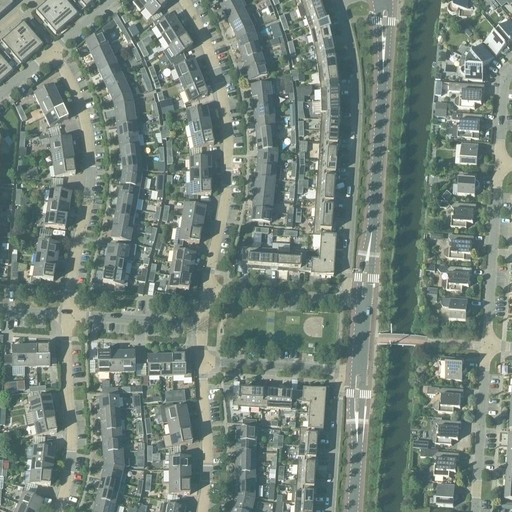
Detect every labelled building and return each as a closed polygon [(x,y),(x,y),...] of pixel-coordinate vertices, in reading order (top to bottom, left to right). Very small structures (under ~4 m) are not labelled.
[(6,0),(0,0),(0,9),(3,13),(12,5),(6,0)] [(50,0),(36,13),(56,35),(78,16),(85,9),(96,0),(50,0)] [(141,13),(144,9),(154,0),(136,0),(133,3),(141,13)] [(163,0),(154,0),(144,9),(152,18),(167,5),(163,0)] [(235,0),(221,7),(226,17),(242,9),(237,0),(235,0)] [(301,7),(297,8),(298,14),(300,19),(305,17),(322,12),(319,2),(321,1),(320,0),(307,0),(309,4),(301,7)] [(448,12),(449,13),(450,14),(452,15),(453,15),(454,15),(456,14),(457,14),(458,13),(458,11),(459,10),(467,11),(467,0),(453,0),(453,4),(452,4),(451,5),(450,6),(449,7),(448,8),(448,9),(448,11),(448,12)] [(490,5),(489,6),(493,11),(498,7),(494,2),(490,5)] [(226,17),(231,27),(247,19),(242,9),(226,17)] [(305,17),(309,28),(316,26),(318,33),(328,30),(328,31),(330,30),(328,22),(326,22),(322,12),(305,17)] [(121,18),(125,25),(129,22),(126,15),(121,18)] [(117,16),(113,18),(120,32),(124,38),(128,35),(124,29),(117,16)] [(236,37),(236,39),(253,32),(252,29),(257,26),(252,16),(247,19),(231,27),(236,37)] [(156,28),(162,38),(179,27),(173,17),(156,28)] [(129,22),(125,25),(129,32),(133,39),(139,35),(134,26),(132,27),(129,22)] [(511,23),(510,22),(497,33),(509,46),(511,44),(511,45),(511,23)] [(1,43),(1,44),(0,44),(0,83),(13,72),(20,65),(21,66),(43,46),(23,24),(1,43)] [(309,28),(313,45),(330,41),(328,31),(328,30),(318,33),(316,26),(309,28)] [(162,38),(169,48),(186,38),(179,27),(162,38)] [(236,40),(240,51),(257,45),(254,35),(253,32),(236,39),(236,40)] [(509,46),(497,33),(485,44),(496,58),(501,54),(502,55),(503,55),(504,55),(505,55),(507,54),(509,52),(510,52),(510,51),(507,48),(509,46)] [(86,44),(90,54),(111,44),(106,34),(86,44)] [(170,56),(173,65),(185,60),(182,54),(192,48),(186,38),(169,48),(172,54),(170,56)] [(273,41),(270,42),(272,48),(279,46),(279,44),(278,39),(273,41)] [(316,57),(316,63),(324,62),(323,55),(333,53),(333,52),(330,41),(313,45),(316,57)] [(137,44),(140,51),(145,49),(141,42),(137,44)] [(95,63),(111,56),(115,54),(111,44),(90,54),(95,63)] [(243,61),(260,56),(265,54),(262,44),(257,45),(240,51),(243,61)] [(462,58),(484,69),(484,68),(494,59),(483,46),(478,50),(477,48),(475,48),(474,48),(473,48),(472,49),(471,50),(469,49),(462,58)] [(145,49),(140,51),(144,58),(148,56),(145,49)] [(324,62),(316,63),(318,74),(336,72),(339,71),(338,65),(335,65),(334,61),(337,61),(335,52),(333,52),(333,53),(323,55),(324,62)] [(95,63),(99,73),(116,66),(111,56),(95,63)] [(243,61),(246,72),(264,66),(260,56),(243,61)] [(484,69),(462,58),(459,69),(462,69),(461,71),(461,72),(461,73),(462,74),(463,75),(465,76),(465,81),(483,82),(484,69)] [(175,70),(180,81),(198,74),(194,62),(187,65),(185,60),(173,65),(175,70)] [(116,66),(99,73),(104,83),(121,76),(124,74),(123,71),(120,64),(116,66)] [(264,66),(246,72),(249,82),(267,77),(264,66)] [(336,72),(318,74),(320,85),(327,84),(328,92),(338,91),(338,92),(340,91),(339,82),(337,83),(337,80),(340,79),(339,71),(336,72)] [(180,81),(184,92),(203,85),(198,74),(180,81)] [(155,75),(151,76),(153,84),(156,90),(158,89),(161,89),(158,82),(155,75)] [(104,83),(109,93),(125,85),(121,76),(104,83)] [(113,103),(114,105),(131,100),(130,96),(135,97),(139,95),(136,89),(133,91),(130,83),(125,85),(109,93),(113,103)] [(320,85),(320,103),(338,103),(338,92),(338,91),(328,92),(327,84),(320,85)] [(449,84),(449,92),(456,92),(463,93),(462,98),(460,98),(458,99),(456,100),(455,101),(455,103),(455,105),(456,107),(458,108),(459,108),(459,109),(475,110),(475,105),(481,105),(482,93),(484,94),(485,87),(463,85),(449,84)] [(203,85),(184,92),(189,104),(207,96),(203,85)] [(251,88),(252,99),(271,97),(269,86),(251,88)] [(35,95),(40,107),(58,98),(53,87),(35,95)] [(252,99),(253,110),(272,108),(271,97),(252,99)] [(40,107),(45,117),(63,109),(58,98),(40,107)] [(114,107),(116,118),(134,115),(132,104),(131,100),(114,105),(114,107)] [(168,102),(159,104),(161,115),(170,113),(168,102)] [(321,114),(321,121),(329,121),(329,114),(339,114),(339,113),(338,103),(320,103),(321,114)] [(253,110),(255,121),(273,119),(272,108),(253,110)] [(63,109),(45,117),(50,128),(68,120),(63,109)] [(186,114),(189,126),(209,122),(206,110),(186,114)] [(321,121),(320,132),(338,134),(338,123),(341,123),(341,113),(339,113),(339,114),(329,114),(329,121),(321,121)] [(116,118),(117,128),(140,125),(138,115),(134,115),(116,118)] [(451,115),(450,122),(458,122),(458,127),(453,127),(453,139),(479,140),(479,135),(480,127),(480,123),(482,123),(483,117),(451,115)] [(255,121),(256,132),(274,130),(273,119),(255,121)] [(189,126),(191,138),(211,134),(209,122),(189,126)] [(119,139),(137,137),(141,136),(140,125),(117,128),(119,139)] [(256,132),(257,143),(275,141),(274,130),(256,132)] [(320,132),(319,144),(327,144),(327,150),(336,151),(336,152),(339,152),(339,145),(337,144),(338,134),(320,132)] [(211,134),(191,138),(194,150),(214,146),(211,134)] [(119,139),(120,150),(138,148),(137,140),(137,137),(119,139)] [(50,142),(52,154),(72,151),(70,139),(50,142)] [(275,141),(257,143),(258,153),(258,154),(258,155),(276,155),(276,152),(280,154),(281,153),(281,151),(280,141),(275,141)] [(319,144),(318,161),(336,162),(336,152),(336,151),(327,150),(327,144),(319,144)] [(460,166),(477,168),(478,161),(480,161),(481,159),(482,157),(481,155),(480,154),(478,153),(479,147),(462,146),(460,166)] [(120,150),(122,161),(140,159),(138,148),(120,150)] [(52,154),(54,166),(73,163),(72,151),(52,154)] [(258,157),(257,168),(275,170),(276,159),(276,155),(258,155),(258,157)] [(123,172),(123,174),(141,174),(141,170),(145,172),(147,172),(145,158),(140,159),(122,161),(123,172)] [(190,160),(190,172),(210,172),(210,160),(190,160)] [(318,161),(317,179),(325,179),(325,173),(335,174),(335,173),(336,162),(318,161)] [(439,162),(439,170),(447,170),(447,163),(439,162)] [(73,163),(54,166),(55,178),(75,175),(73,163)] [(257,168),(256,179),(274,181),(275,170),(257,168)] [(18,170),(17,178),(22,179),(22,177),(28,176),(27,170),(23,171),(18,170)] [(190,172),(190,184),(210,184),(210,172),(190,172)] [(317,179),(316,190),(334,191),(334,180),(337,180),(337,173),(335,173),(335,174),(325,173),(325,179),(317,179)] [(121,186),(139,190),(144,191),(146,179),(141,178),(141,174),(123,174),(121,186)] [(476,183),(476,176),(459,175),(458,196),(475,197),(475,191),(477,191),(479,189),(480,187),(479,185),(478,184),(476,183)] [(256,179),(255,190),(273,192),(274,181),(256,179)] [(210,184),(190,184),(185,185),(186,197),(183,197),(183,201),(197,202),(197,196),(211,196),(210,184)] [(139,190),(121,186),(119,197),(137,200),(139,190)] [(255,190),(254,201),(272,203),(273,192),(255,190)] [(316,190),(315,201),(323,202),(323,208),(332,208),(332,209),(335,209),(335,202),(333,202),(334,191),(316,190)] [(51,191),(49,203),(69,206),(71,195),(51,191)] [(447,192),(441,198),(446,202),(452,196),(447,192)] [(119,197),(117,208),(135,211),(137,200),(119,197)] [(197,202),(183,201),(184,206),(185,206),(183,218),(203,221),(205,209),(196,208),(197,202)] [(254,201),(252,212),(271,214),(272,203),(254,201)] [(315,201),(314,219),(332,220),(332,209),(332,208),(323,208),(323,202),(315,201)] [(49,203),(47,215),(67,218),(69,206),(49,203)] [(447,224),(448,226),(449,227),(451,228),(451,229),(466,230),(467,224),(473,225),(474,213),(476,213),(476,206),(455,205),(453,206),(452,209),(454,212),(454,217),(452,217),(452,218),(450,218),(448,219),(447,221),(447,222),(447,224)] [(117,208),(115,218),(133,222),(135,211),(117,208)] [(252,212),(249,212),(249,218),(252,218),(251,223),(269,225),(271,214),(252,212)] [(67,218),(47,215),(45,227),(65,230),(67,218)] [(115,218),(113,229),(131,232),(133,222),(115,218)] [(183,218),(181,230),(201,233),(203,221),(183,218)] [(313,237),(320,237),(321,230),(331,231),(332,220),(314,219),(313,237)] [(131,232),(113,229),(111,240),(129,243),(131,232)] [(201,233),(181,230),(176,229),(173,246),(182,247),(182,242),(199,245),(201,233)] [(313,237),(312,248),(319,248),(319,261),(335,262),(335,258),(334,258),(336,237),(333,237),(333,231),(331,231),(321,230),(320,237),(313,237)] [(445,253),(444,254),(445,256),(446,258),(447,259),(449,259),(449,260),(464,261),(471,262),(471,256),(472,245),(474,245),(474,238),(453,236),(449,240),(452,244),(452,249),(450,249),(450,250),(448,250),(446,251),(445,253)] [(39,243),(37,255),(57,258),(59,246),(39,243)] [(243,249),(242,262),(248,262),(247,267),(259,267),(260,258),(260,250),(261,244),(256,244),(252,244),(252,249),(248,249),(243,249)] [(108,248),(106,260),(126,263),(128,251),(108,248)] [(277,271),(277,268),(277,259),(271,258),(272,250),(260,250),(259,267),(270,268),(270,270),(277,271)] [(277,268),(288,269),(289,252),(272,250),(271,258),(277,259),(277,268)] [(128,251),(126,263),(133,264),(135,252),(128,251)] [(174,252),(172,264),(192,267),(194,256),(174,252)] [(299,272),(305,273),(306,260),(307,260),(307,253),(289,252),(288,269),(299,270),(299,272)] [(37,255),(35,267),(55,270),(57,258),(37,255)] [(106,260),(104,272),(124,275),(126,263),(106,260)] [(306,260),(305,273),(310,273),(310,276),(333,278),(334,264),(335,264),(335,262),(319,261),(307,260),(306,260)] [(172,264),(171,276),(190,279),(192,267),(172,264)] [(55,270),(35,267),(33,278),(31,278),(30,285),(40,287),(41,280),(53,282),(55,270)] [(444,283),(443,285),(442,286),(443,288),(443,290),(445,291),(447,291),(447,292),(462,293),(462,288),(469,288),(470,277),(472,277),(472,270),(451,268),(449,270),(448,268),(441,268),(438,271),(442,275),(450,276),(450,281),(447,281),(447,282),(445,282),(444,283)] [(104,272),(102,284),(115,286),(115,292),(121,292),(125,292),(125,288),(127,288),(128,283),(123,282),(124,275),(121,274),(104,272)] [(18,273),(16,273),(11,273),(10,287),(17,287),(18,273)] [(190,279),(171,276),(169,288),(166,287),(165,295),(175,296),(176,289),(189,291),(190,279)] [(468,302),(442,300),(441,305),(441,306),(442,307),(443,308),(444,309),(445,309),(445,310),(450,310),(449,321),(466,323),(467,316),(469,316),(470,314),(471,312),(471,310),(469,309),(467,308),(468,302)] [(25,368),(24,348),(12,349),(12,369),(25,368)] [(36,348),(24,348),(25,368),(37,368),(36,348)] [(49,348),(36,348),(37,368),(49,368),(49,348)] [(110,374),(109,354),(97,354),(98,374),(110,374)] [(122,354),(109,354),(110,374),(122,374),(122,354)] [(134,354),(122,354),(122,374),(134,374),(134,354)] [(160,378),(173,377),(172,357),(160,358),(160,378)] [(172,357),(173,377),(184,377),(184,380),(191,380),(191,369),(184,369),(184,357),(172,357)] [(148,378),(160,378),(160,358),(148,358),(148,378)] [(442,366),(446,366),(445,381),(462,382),(463,376),(465,375),(466,374),(467,372),(467,370),(465,368),(463,368),(464,361),(442,360),(442,366)] [(24,382),(13,383),(14,392),(25,391),(24,382)] [(435,397),(439,393),(442,397),(441,402),(439,402),(439,403),(437,403),(436,404),(434,406),(434,407),(434,409),(435,411),(437,412),(438,413),(438,414),(454,415),(454,409),(460,410),(461,398),(463,398),(464,391),(442,390),(440,391),(439,390),(428,389),(428,396),(435,397)] [(232,407),(250,409),(251,391),(239,390),(239,395),(233,395),(232,407)] [(250,409),(261,409),(262,402),(268,402),(268,392),(269,392),(269,390),(262,390),(262,392),(251,391),(250,409)] [(297,404),(309,405),(325,406),(325,405),(324,405),(325,391),(303,390),(302,392),(297,392),(297,404)] [(296,412),(297,404),(297,392),(291,391),(290,394),(280,393),(278,411),(296,412)] [(261,409),(278,411),(280,393),(269,392),(268,392),(268,402),(262,402),(261,409)] [(30,401),(32,413),(52,410),(49,398),(30,401)] [(99,400),(100,410),(118,409),(118,399),(99,400)] [(309,405),(307,429),(308,429),(307,436),(317,437),(319,437),(320,431),(322,432),(324,410),(325,410),(325,406),(309,405)] [(162,425),(168,424),(187,420),(185,408),(172,411),(171,406),(159,408),(162,425)] [(100,410),(98,410),(99,418),(101,417),(101,421),(119,420),(118,409),(100,410)] [(32,413),(34,425),(54,422),(52,410),(32,413)] [(101,421),(102,433),(120,431),(119,420),(101,421)] [(168,424),(170,436),(190,432),(187,420),(168,424)] [(54,422),(34,425),(37,437),(56,433),(54,422)] [(434,445),(436,445),(436,446),(451,447),(452,441),(458,442),(459,430),(461,430),(461,423),(440,422),(436,425),(439,429),(439,434),(437,434),(437,435),(435,435),(433,436),(432,438),(432,440),(432,442),(433,443),(434,445)] [(300,429),(298,447),(316,448),(317,437),(307,436),(308,429),(307,429),(300,429)] [(236,442),(255,442),(259,442),(260,430),(255,430),(255,431),(237,431),(236,442)] [(102,433),(103,444),(121,442),(120,431),(102,433)] [(190,432),(170,436),(172,448),(192,444),(190,432)] [(103,444),(103,455),(122,453),(121,442),(103,444)] [(236,442),(236,453),(254,453),(255,442),(236,442)] [(298,447),(297,464),(305,465),(306,459),(315,459),(316,448),(298,447)] [(34,448),(32,460),(52,462),(54,450),(34,448)] [(421,451),(420,459),(432,459),(434,457),(437,461),(437,466),(435,466),(435,467),(433,467),(431,468),(430,470),(429,472),(430,474),(431,475),(432,477),(434,477),(434,478),(449,479),(450,473),(456,473),(457,462),(459,462),(459,455),(438,454),(439,452),(421,451)] [(103,455),(104,468),(123,469),(123,466),(126,468),(129,468),(128,460),(122,461),(122,453),(103,455)] [(236,453),(236,464),(254,464),(254,453),(236,453)] [(169,459),(169,471),(189,471),(189,459),(169,459)] [(292,465),(292,467),(297,467),(296,476),(314,477),(315,466),(317,466),(318,459),(315,459),(306,459),(305,465),(297,464),(292,464),(292,465)] [(32,460),(31,473),(51,474),(52,462),(32,460)] [(236,464),(236,475),(254,475),(254,464),(236,464)] [(104,468),(101,480),(119,484),(123,469),(104,468)] [(169,471),(169,484),(190,483),(189,471),(169,471)] [(51,474),(31,473),(30,485),(50,487),(51,474)] [(236,475),(236,486),(254,486),(254,475),(236,475)] [(296,476),(296,487),(304,488),(303,494),(313,494),(313,495),(315,495),(316,488),(313,488),(314,477),(296,476)] [(101,480),(99,491),(117,495),(119,484),(101,480)] [(190,483),(169,484),(170,496),(190,496),(190,483)] [(235,497),(235,498),(253,501),(254,498),(255,499),(258,499),(259,486),(254,486),(236,486),(235,497)] [(458,496),(456,494),(454,494),(455,487),(438,486),(437,507),(453,508),(454,502),(456,501),(458,500),(458,498),(458,496)] [(292,487),(291,504),(294,505),(312,506),(313,495),(313,494),(303,494),(304,488),(296,487),(292,487)] [(99,491),(96,502),(118,507),(121,496),(117,495),(99,491)] [(24,494),(19,506),(33,511),(34,511),(38,511),(42,502),(24,494)] [(235,500),(232,510),(238,511),(250,511),(253,504),(253,501),(235,498),(235,500)] [(94,511),(93,511),(116,511),(118,507),(96,502),(94,511)]
